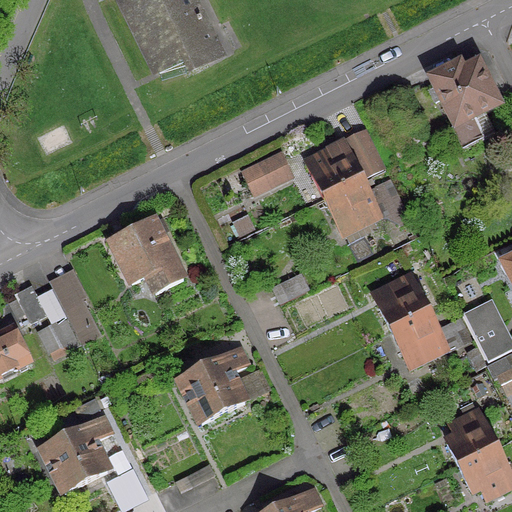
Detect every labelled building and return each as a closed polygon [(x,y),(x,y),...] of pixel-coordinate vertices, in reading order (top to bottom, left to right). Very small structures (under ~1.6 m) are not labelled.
[(210,45),(187,0),(118,0),(151,66),(177,53),(187,73),(206,64),(199,50),(210,45)] [(448,131),(459,153),(482,142),(471,122),(497,108),(476,65),(461,73),(457,67),(428,82),(432,91),(427,93),(433,105),(438,102),(452,129),(448,131)] [(403,97),(371,113),(395,160),(427,144),(403,97)] [(303,164),(321,202),(360,182),(355,172),(358,171),(363,180),(381,171),(363,134),(303,164)] [(278,158),(256,169),(266,189),(283,181),(276,166),(281,164),(278,158)] [(360,182),(321,202),(340,240),(389,215),(396,228),(407,222),(388,183),(366,194),(360,182)] [(240,237),(251,231),(245,221),(234,226),(240,237)] [(129,287),(144,279),(153,296),(181,282),(151,224),(108,245),(129,287)] [(511,289),(511,260),(500,266),(511,289)] [(303,294),(295,278),(269,291),(277,307),(303,294)] [(370,297),(376,310),(388,334),(427,316),(407,278),(370,297)] [(70,281),(54,289),(81,345),(98,337),(70,281)] [(30,292),(14,300),(28,326),(43,318),(30,292)] [(511,339),(493,301),(466,314),(488,359),(511,347),(511,339)] [(401,358),(408,372),(458,346),(449,328),(436,334),(427,316),(388,334),(401,358)] [(43,347),(46,354),(61,347),(51,327),(41,333),(47,344),(43,347)] [(0,378),(28,364),(10,330),(0,335),(0,378)] [(177,382),(199,426),(242,405),(228,377),(246,368),(239,352),(177,382)] [(511,372),(496,380),(511,410),(511,372)] [(154,373),(136,382),(142,396),(160,387),(154,373)] [(255,376),(239,384),(247,400),(263,393),(255,376)] [(444,446),(456,470),(494,451),(489,440),(501,434),(483,398),(471,404),(475,414),(446,428),(453,441),(444,446)] [(104,474),(90,446),(109,436),(101,420),(40,451),(62,495),(104,474)] [(511,486),(494,451),(456,470),(469,494),(477,490),(484,503),(511,488),(511,486)] [(292,502),(271,511),(312,511),(319,509),(311,493),(292,503),(292,502)]
